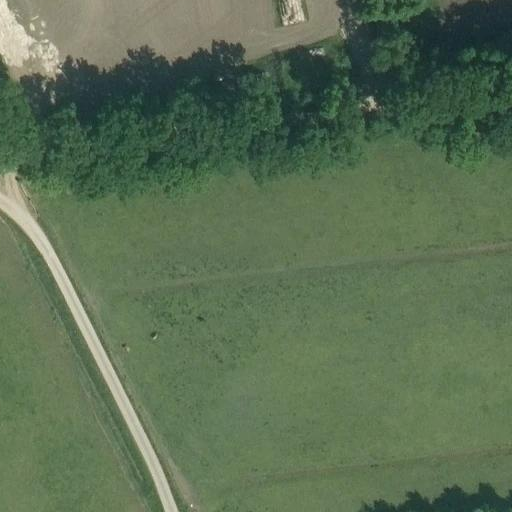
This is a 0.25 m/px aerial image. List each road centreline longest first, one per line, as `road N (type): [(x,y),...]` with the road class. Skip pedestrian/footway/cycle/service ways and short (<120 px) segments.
road 1 (track): [(9,147),(60,150),(511,93)]
road 2 (track): [(0,199),(41,241),(170,511)]
